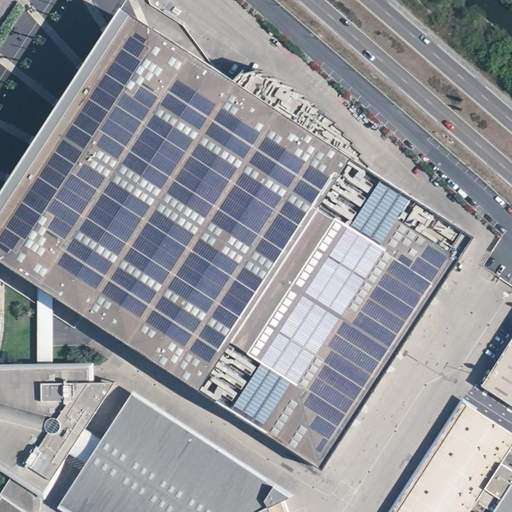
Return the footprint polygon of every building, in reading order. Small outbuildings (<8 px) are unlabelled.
[(12,252),(132,74),(128,71),(126,66),(125,62),(126,57),(128,53),(131,49),(135,47),(140,47),(145,47),(149,49),(154,38),(229,85),(235,77),(216,65),(142,14),(127,4),(35,140),(0,192),(0,255),(79,309),(80,308),(84,301),(12,252)] [(316,467),(472,237),(353,154),(345,142),(335,158),(325,151),(337,133),(310,109),(299,126),(294,123),(287,134),(278,128),(296,100),(288,94),(278,90),(260,118),(252,113),(259,102),(254,99),(263,84),(256,82),(239,108),(231,103),(246,80),(238,79),(235,77),(229,85),(154,38),(149,49),(145,47),(140,47),(135,47),(131,49),(128,53),(126,57),(125,62),(126,66),(128,71),(132,74),(12,252),(38,269),(55,280),(84,301),(80,308),(85,312),(90,315),(98,305),(106,310),(99,321),(109,328),(116,317),(124,323),(117,333),(134,344),(141,334),(149,340),(142,350),(175,373),(183,362),(193,369),(185,379),(198,388),(316,467)] [(239,108),(256,82),(255,82),(254,82),(254,81),(253,81),(252,81),(251,81),(251,80),(250,80),(249,80),(248,80),(247,80),(246,80),(231,103),(239,108)] [(260,118),(278,90),(271,86),(263,84),(254,99),(259,102),(252,113),(260,118)] [(299,126),(310,109),(307,107),(305,106),(303,104),(300,102),(299,102),(296,100),(278,128),(287,134),(294,123),(299,126)] [(335,158),(345,142),(342,137),(337,133),(325,151),(335,158)] [(55,280),(38,269),(39,303),(39,371),(55,371),(55,345),(54,313),(55,280)] [(99,321),(106,310),(98,305),(90,315),(99,321)] [(117,333),(124,323),(116,317),(109,328),(117,333)] [(142,350),(149,340),(141,334),(134,344),(142,350)] [(511,339),(483,384),(511,403),(511,339)] [(185,379),(193,369),(183,362),(175,373),(185,379)] [(43,476),(53,476),(70,449),(86,425),(114,383),(89,383),(89,370),(55,371),(39,371),(0,371),(0,464),(14,474),(33,487),(43,476)] [(276,484),(131,393),(124,403),(216,462),(240,476),(269,495),(274,488),(288,498),(293,494),(276,484)] [(437,456),(471,405),(462,399),(394,504),(388,511),(401,511),(404,506),(430,467),(422,462),(429,452),(437,456)] [(240,476),(216,462),(124,403),(103,437),(88,461),(64,498),(85,511),(272,511),(271,507),(282,501),(288,498),(274,488),(269,495),(240,476)] [(493,511),(511,484),(511,467),(503,462),(511,447),(511,432),(471,405),(437,456),(429,452),(422,462),(430,467),(404,506),(401,511),(493,511)] [(70,449),(88,461),(103,437),(86,425),(70,449)] [(36,492),(33,487),(14,474),(0,496),(0,497),(22,511),(38,511),(39,511),(40,504),(38,497),(36,492)] [(33,487),(42,492),(51,478),(53,476),(43,476),(33,487)] [(511,511),(511,484),(493,511),(511,511)] [(22,511),(0,497),(0,511),(22,511)] [(67,511),(85,511),(64,498),(58,507),(67,511)] [(285,511),(282,501),(271,507),(272,511),(285,511)]
